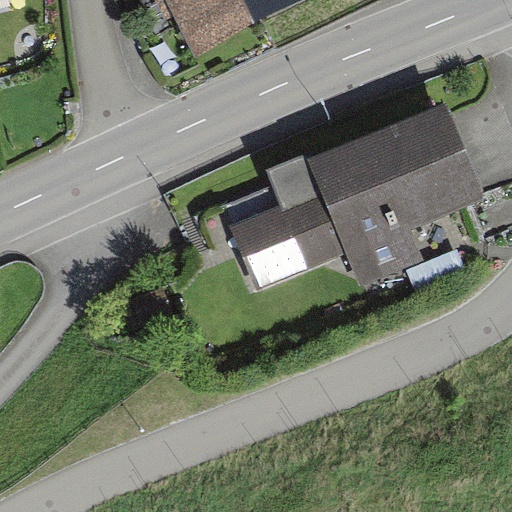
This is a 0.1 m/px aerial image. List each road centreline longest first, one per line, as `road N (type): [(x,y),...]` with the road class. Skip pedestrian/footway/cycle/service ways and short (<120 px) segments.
road 1 (tertiary): [(0,215),(496,0)]
road 2 (residential): [(25,511),(475,326),(511,294)]
